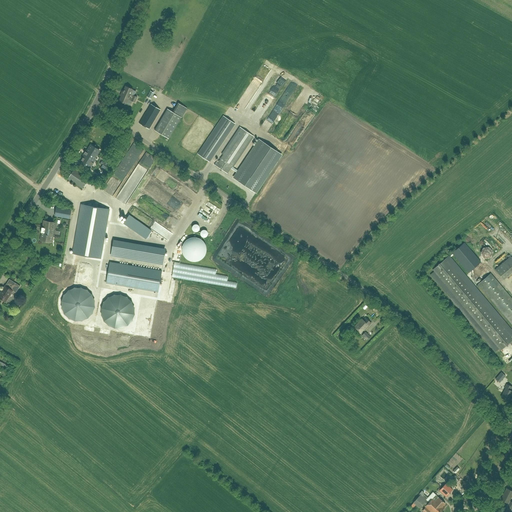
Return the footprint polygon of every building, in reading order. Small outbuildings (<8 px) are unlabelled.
[(125,86),(122,93),(135,100),(137,97),(130,94),(132,89),(125,86)] [(135,100),(122,93),(119,101),(126,104),(128,99),(135,102),(135,100)] [(149,129),(160,110),(151,104),(145,114),(144,113),(139,123),(149,129)] [(168,139),(181,117),(181,118),(187,108),(179,104),(173,113),(167,109),(154,131),(168,139)] [(209,161),(234,124),(223,116),(198,154),(209,161)] [(214,165),(215,166),(227,174),(252,136),(241,128),(217,164),(216,163),(214,165)] [(259,140),(234,178),(255,193),(281,155),(259,140)] [(93,159),(99,151),(90,146),(87,151),(86,151),(79,162),(90,168),(94,160),(93,159)] [(104,171),(108,164),(109,164),(111,161),(107,158),(105,162),(104,162),(102,161),(100,164),(102,165),(100,169),(104,171)] [(83,189),(89,179),(74,169),(68,179),(83,189)] [(81,205),(72,254),(100,259),(109,210),(81,205)] [(62,209),(61,216),(69,218),(71,211),(62,209)] [(129,215),(123,223),(146,238),(152,230),(129,215)] [(54,224),(43,222),(39,240),(51,242),(52,236),(53,236),(54,231),(53,231),(54,224)] [(199,261),(201,259),(203,257),(205,254),(206,251),(206,248),(205,245),(203,242),(201,240),(198,238),(195,237),(192,237),(189,238),(186,240),(184,242),(182,245),(182,248),(182,251),(183,254),(184,257),(186,259),(189,261),(192,262),(196,262),(199,261)] [(464,243),(452,254),(468,273),(481,262),(464,243)] [(495,270),(503,280),(511,272),(511,258),(510,257),(495,270)] [(495,352),(499,349),(500,350),(509,343),(511,345),(511,338),(511,337),(511,336),(511,330),(450,258),(447,261),(445,259),(432,270),(434,272),(430,275),(495,352)] [(158,292),(162,271),(110,263),(106,283),(158,292)] [(511,324),(511,298),(490,273),(478,284),(511,324)] [(6,286),(5,286),(0,293),(0,298),(5,302),(12,291),(15,292),(19,286),(14,282),(12,286),(7,283),(8,283),(6,286)] [(365,318),(363,320),(361,319),(353,327),(359,333),(362,329),(364,331),(371,323),(365,318)] [(367,340),(370,337),(365,332),(361,335),(367,340)] [(502,352),(511,362),(511,351),(508,347),(502,352)] [(496,379),(499,382),(505,376),(501,372),(496,379)] [(508,401),(511,392),(511,391),(510,390),(511,387),(506,384),(504,388),(505,388),(501,397),(508,401)] [(452,490),(446,484),(440,490),(446,496),(452,490)] [(511,491),(506,488),(501,499),(509,504),(507,506),(511,509),(511,508),(511,502),(509,501),(511,495),(511,491)] [(428,503),(420,495),(413,503),(419,508),(423,503),(426,505),(424,507),(429,511),(431,511),(439,511),(435,508),(428,503)] [(438,498),(435,501),(433,498),(428,503),(435,508),(439,511),(440,511),(444,508),(442,507),(445,504),(438,498)]
